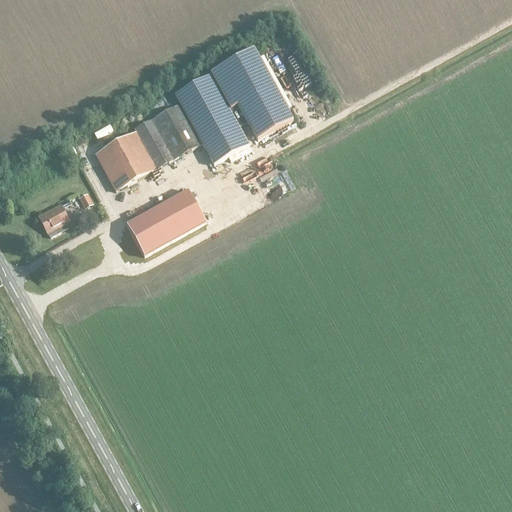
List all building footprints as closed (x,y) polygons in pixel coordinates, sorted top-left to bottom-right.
[(239,132),(250,126),(259,143),(296,122),(257,52),(210,78),(239,132)] [(300,99),(314,132),(327,126),(312,91),(314,90),(310,80),(298,86),(292,72),(283,76),(288,87),(285,88),(292,103),(296,101),(300,99)] [(175,98),(180,107),(202,147),(213,168),(249,149),(239,132),(210,78),(175,98)] [(180,107),(150,124),(172,163),(202,147),(180,107)] [(150,124),(134,133),(136,136),(156,172),(172,163),(150,124)] [(136,136),(95,158),(116,194),(156,172),(136,136)] [(206,225),(203,221),(197,209),(188,193),(127,227),(131,235),(136,244),(140,251),(142,254),(144,259),(206,225)] [(78,201),(84,211),(92,207),(86,196),(78,201)] [(47,236),(48,236),(50,240),(61,235),(58,230),(69,224),(60,208),(38,220),(47,236)]
